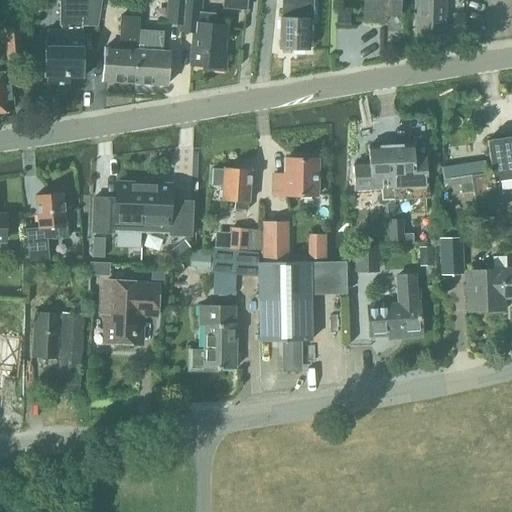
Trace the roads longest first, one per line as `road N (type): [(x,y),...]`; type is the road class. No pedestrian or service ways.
road 1 (tertiary): [(0,140),(511,57)]
road 2 (residential): [(0,447),(201,425),(511,368)]
